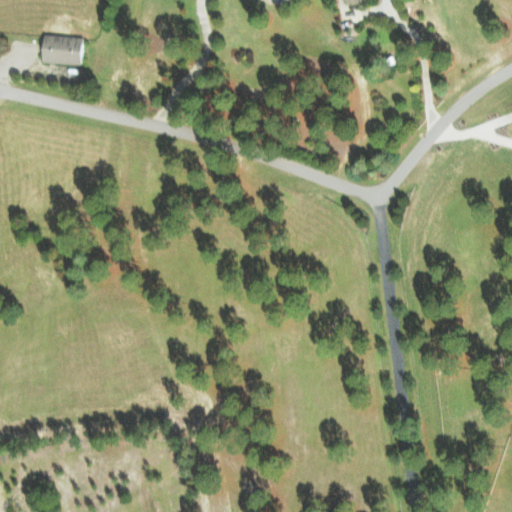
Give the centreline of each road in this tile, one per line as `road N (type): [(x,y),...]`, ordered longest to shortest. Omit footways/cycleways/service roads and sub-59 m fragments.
road 1 (residential): [(410,511),(376,196),(452,110),(511,67)]
road 2 (residential): [(340,186),(180,132),(0,89)]
